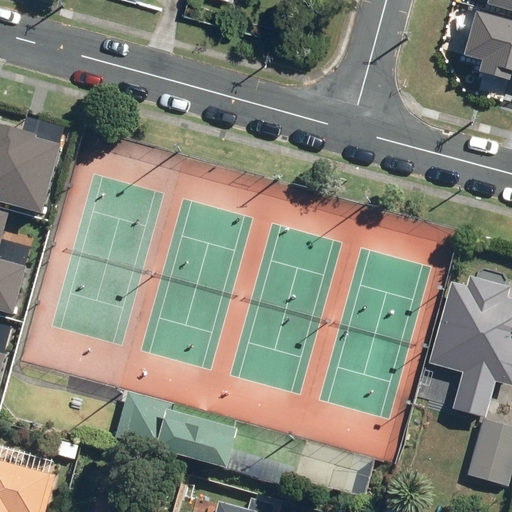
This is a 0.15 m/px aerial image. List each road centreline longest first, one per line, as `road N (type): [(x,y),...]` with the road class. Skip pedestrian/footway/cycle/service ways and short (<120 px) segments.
road 1 (residential): [(0,34),(352,131)]
road 2 (residential): [(352,131),(511,175)]
road 3 (residential): [(388,0),(352,131)]
